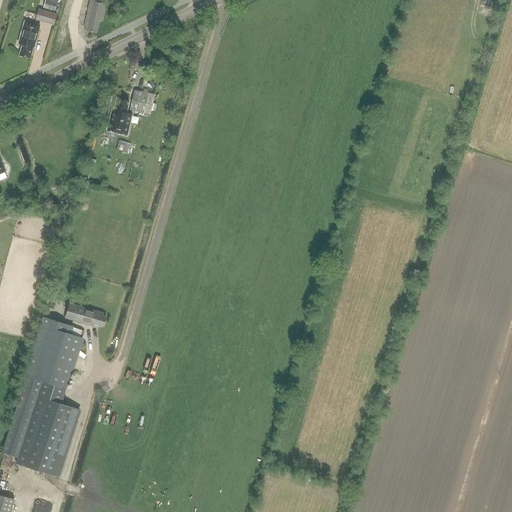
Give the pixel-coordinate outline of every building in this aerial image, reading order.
[(54,0),(45,0),(43,8),(55,11),(58,1),(54,0)] [(102,21),(106,1),(101,0),(90,0),(84,27),(88,27),(87,31),(96,33),(99,21),(102,21)] [(57,14),(39,9),(36,20),(54,25),(57,14)] [(34,48),(40,25),(24,21),(18,44),(22,45),(19,55),(30,58),(33,48),(34,48)] [(150,115),(155,95),(134,90),(129,110),(150,115)] [(126,113),(129,101),(117,98),(114,110),(112,110),(107,130),(127,135),(132,115),(126,113)] [(131,144),(119,140),(116,151),(128,154),(131,144)] [(79,307),(69,304),(65,317),(75,320),(74,320),(92,326),(93,323),(103,327),(106,317),(103,316),(103,314),(79,306),(79,307)] [(42,317),(23,375),(25,375),(2,454),(19,459),(19,458),(27,433),(42,381),(66,388),(82,338),(70,334),(72,326),(42,317)] [(61,404),(66,388),(42,381),(27,433),(19,458),(34,463),(33,468),(57,476),(79,409),(61,404)] [(0,511),(10,511),(14,499),(0,495),(0,511)]
